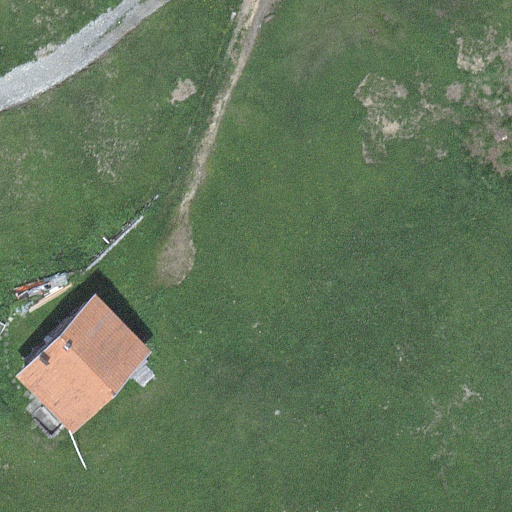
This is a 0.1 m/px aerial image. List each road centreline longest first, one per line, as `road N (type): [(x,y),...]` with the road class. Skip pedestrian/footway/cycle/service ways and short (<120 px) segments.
road 1 (track): [(264,0),(193,164),(103,283)]
road 2 (track): [(0,92),(154,0)]
